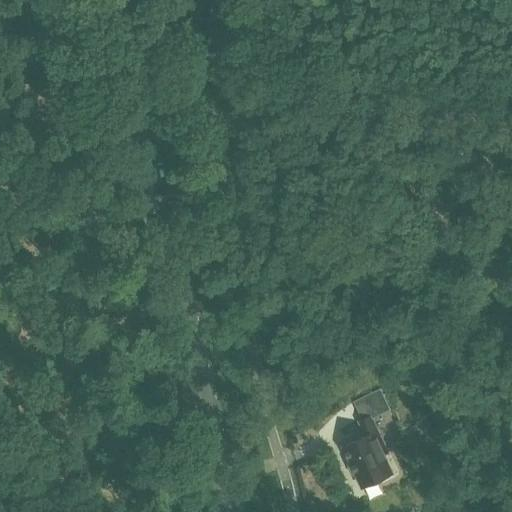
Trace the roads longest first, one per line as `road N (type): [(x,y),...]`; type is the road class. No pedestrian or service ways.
road 1 (secondary): [(233,511),(118,0)]
road 2 (track): [(511,290),(339,114),(266,0)]
